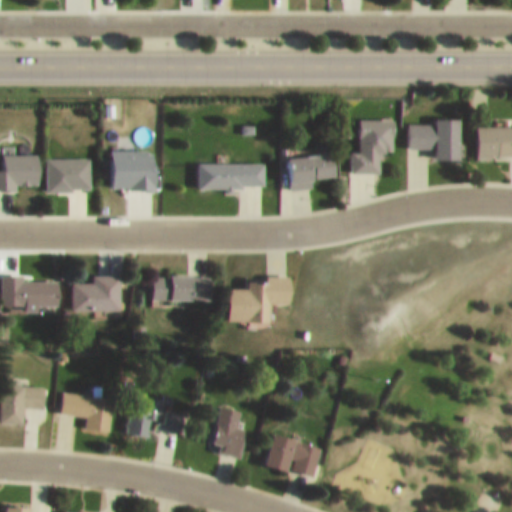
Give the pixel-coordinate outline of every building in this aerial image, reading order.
[(353,144),(352,164),(381,164),(381,144),(395,144),(395,111),(358,111),(358,144),(353,144)] [(435,151),(460,151),(460,111),(434,111),(434,115),(407,115),(407,140),(435,140),(435,151)] [(511,118),(477,119),(477,149),(511,149),(511,118)] [(108,141),(107,181),(155,181),(156,142),(108,141)] [(337,173),(334,145),(285,151),(288,178),(337,173)] [(0,158),(0,162),(0,180),(40,181),(39,146),(0,146),(0,158)] [(90,149),(46,149),(46,182),(90,182),(90,149)] [(197,180),(265,179),(265,154),(197,155),(197,180)] [(211,288),(211,264),(151,265),(151,289),(211,288)] [(72,299),(119,299),(120,265),(93,265),(93,272),(72,271),(72,299)] [(230,276),(229,309),(268,310),(269,292),(290,293),(290,266),(248,265),(247,277),(230,276)] [(0,268),(0,296),(58,296),(58,268),(0,268)] [(0,391),(0,413),(22,414),(23,396),(43,397),(44,375),(0,374),(0,391)] [(112,385),(61,381),(60,403),(86,405),(84,419),(109,421),(112,385)] [(151,418),(180,422),(183,402),(162,399),(164,388),(140,384),(138,398),(128,396),(124,420),(150,424),(151,418)] [(241,442),(246,416),(238,415),(241,399),(218,394),(209,436),(241,442)] [(321,435),(274,422),(266,453),(313,466),(321,435)] [(50,511),(51,511),(29,509),(30,496),(6,495),(4,511),(50,511)] [(63,500),(61,511),(114,511),(115,504),(63,500)]
